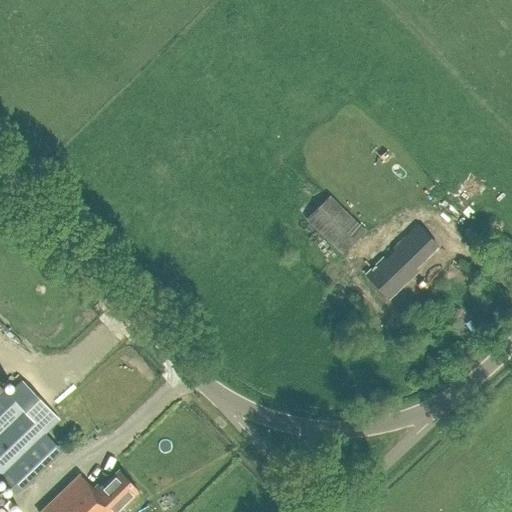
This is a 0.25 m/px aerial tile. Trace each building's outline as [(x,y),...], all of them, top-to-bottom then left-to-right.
[(375,217),(397,196),(343,139),(321,160),(375,217)] [(426,201),(407,180),(398,188),(417,209),(426,201)] [(366,231),(329,196),(305,219),(340,255),(366,231)] [(413,268),(436,246),(417,227),(367,276),(389,298),(416,271),(413,268)] [(0,511),(0,504),(58,449),(0,388),(0,511)] [(38,511),(116,511),(139,491),(118,469),(95,491),(80,474),(38,511)]
